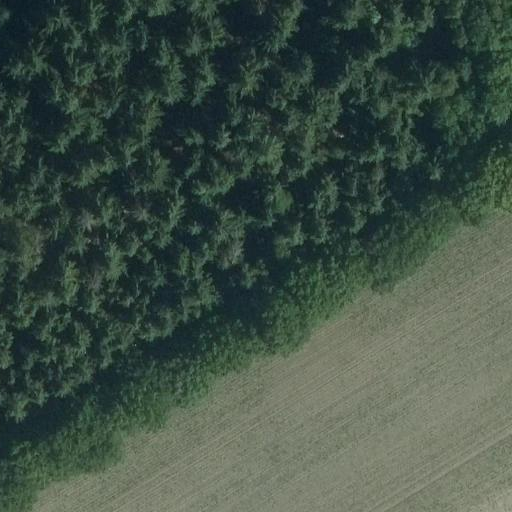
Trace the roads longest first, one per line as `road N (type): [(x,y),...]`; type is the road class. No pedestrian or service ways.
road 1 (track): [(496,130),(0,435)]
road 2 (track): [(445,0),(496,130)]
